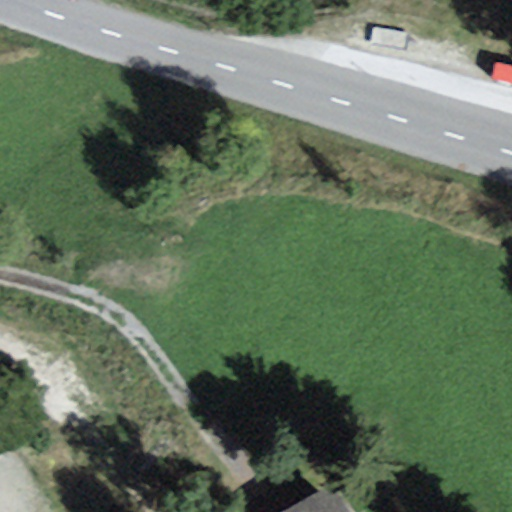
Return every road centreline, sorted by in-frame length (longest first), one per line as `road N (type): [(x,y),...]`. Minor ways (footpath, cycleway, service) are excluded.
road 1 (tertiary): [(511,157),(19,0)]
road 2 (track): [(0,291),(117,314),(207,432)]
